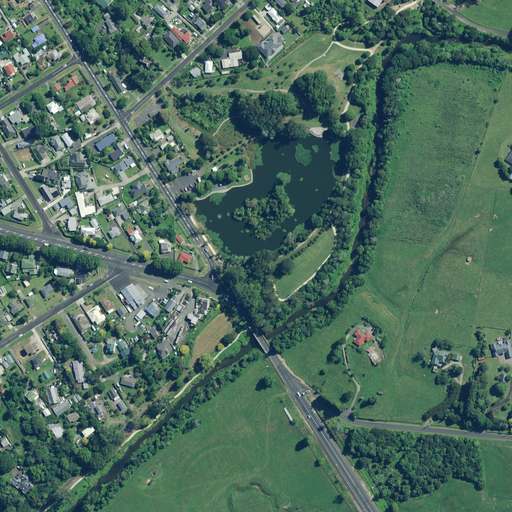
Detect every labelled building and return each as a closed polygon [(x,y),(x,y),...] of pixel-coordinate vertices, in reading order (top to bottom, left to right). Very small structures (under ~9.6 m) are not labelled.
[(95,0),(99,5),(100,4),(104,9),(110,4),(109,2),(111,0),(95,0)] [(202,8),(208,14),(214,8),(210,4),(212,2),(209,0),(206,0),(204,2),(206,4),(202,8)] [(213,0),(224,11),(229,6),(224,1),(224,0),(213,0)] [(274,0),(282,8),(283,7),(285,9),(287,7),(286,5),(287,4),(283,0),(274,0)] [(311,4),(307,1),(303,6),(305,8),(304,9),(305,10),(310,5),(312,6),(314,4),(312,3),(311,4)] [(168,14),(158,4),(153,8),(163,18),(168,14)] [(284,18),(273,8),(267,13),(278,24),(284,18)] [(38,18),(34,12),(25,18),(29,25),(38,18)] [(152,20),(148,16),(146,18),(145,16),(141,21),(148,28),(153,24),(150,21),(152,20)] [(203,21),(199,16),(193,22),(195,25),(196,24),(203,30),(208,25),(204,20),(203,21)] [(118,30),(112,19),(106,22),(109,29),(111,34),(118,30)] [(174,26),(170,30),(181,41),(183,39),(187,44),(192,39),(190,37),(192,35),(187,30),(182,35),(174,26)] [(15,36),(10,30),(1,37),(5,42),(15,36)] [(48,40),(43,33),(35,39),(37,42),(32,45),(35,49),(48,40)] [(278,40),(273,35),(268,39),(269,40),(264,44),(262,42),(257,47),(267,58),(272,54),(273,55),(276,52),(272,49),(273,48),(278,48),(282,44),(281,44),(286,39),(282,35),(278,40)] [(30,54),(26,48),(22,50),(25,54),(24,55),(22,52),(19,54),(18,53),(13,57),(18,63),(20,62),(23,65),(30,61),(27,56),(30,54)] [(58,53),(56,50),(46,56),(49,61),(53,59),(55,61),(62,57),(60,52),(58,53)] [(243,59),(242,52),(229,53),(231,67),(238,66),(237,59),(243,59)] [(142,55),(140,61),(149,64),(151,59),(142,55)] [(227,57),(227,59),(221,60),(222,61),(219,61),(220,67),(223,67),(223,68),(231,67),(229,57),(227,57)] [(7,64),(4,59),(0,61),(0,68),(3,73),(6,71),(10,76),(17,72),(11,61),(7,64)] [(201,71),(197,67),(194,69),(193,69),(190,72),(196,79),(200,75),(199,73),(201,71)] [(122,82),(114,71),(108,75),(120,93),(121,92),(123,94),(126,92),(120,83),(122,82)] [(66,84),(67,85),(64,87),(66,91),(79,83),(75,76),(69,81),(70,82),(66,84)] [(61,88),(58,84),(52,88),(55,92),(61,88)] [(96,104),(91,95),(77,104),(82,112),(96,104)] [(40,110),(34,101),(28,105),(30,108),(28,108),(32,114),(36,112),(36,113),(40,110)] [(55,104),(53,101),(46,106),(51,113),(52,112),(54,114),(59,110),(60,112),(64,109),(62,106),(59,107),(57,104),(55,104)] [(96,113),(93,108),(80,117),(85,125),(90,122),(91,124),(101,117),(98,112),(96,113)] [(23,117),(19,110),(15,113),(13,111),(10,113),(11,116),(9,117),(13,124),(16,122),(18,124),(22,121),(23,123),(24,121),(26,123),(31,120),(27,115),(23,117)] [(164,137),(159,129),(150,135),(154,143),(164,137)] [(117,140),(113,134),(96,145),(100,151),(117,140)] [(31,143),(30,140),(18,144),(19,149),(22,148),(22,146),(31,143)] [(123,148),(120,143),(115,146),(117,150),(110,154),(114,161),(124,154),(121,149),(123,148)] [(49,149),(46,144),(40,148),(38,146),(33,149),(41,161),(46,158),(43,153),(49,149)] [(80,153),(74,153),(74,155),(71,155),(70,165),(85,166),(85,161),(80,160),(80,153)] [(185,162),(181,155),(171,162),(169,159),(164,162),(170,171),(171,171),(173,175),(178,172),(176,167),(185,162)] [(132,168),(136,165),(134,163),(135,163),(131,157),(114,167),(117,172),(122,169),(123,171),(131,166),(132,168)] [(47,182),(49,182),(50,179),(54,181),(54,183),(57,185),(59,178),(58,178),(59,173),(44,169),(42,176),(48,178),(47,182)] [(87,176),(86,172),(75,174),(76,178),(75,179),(76,183),(77,183),(79,189),(88,187),(85,176),(87,176)] [(1,175),(0,174),(0,182),(5,190),(11,187),(8,181),(4,173),(1,175)] [(80,194),(79,192),(76,193),(81,217),(85,217),(85,215),(93,214),(93,213),(96,212),(94,206),(86,208),(83,194),(80,194)] [(114,200),(111,194),(98,200),(101,206),(114,200)] [(74,205),(69,197),(59,202),(63,208),(66,206),(68,209),(74,205)] [(150,207),(146,201),(138,207),(139,208),(137,210),(139,213),(140,213),(142,215),(144,214),(145,215),(151,211),(149,208),(150,207)] [(13,210),(10,205),(1,210),(4,215),(13,210)] [(126,210),(122,205),(113,212),(117,217),(126,210)] [(28,214),(16,211),(14,217),(23,220),(24,218),(27,218),(28,214)] [(131,217),(127,211),(122,215),(126,220),(131,217)] [(70,221),(68,221),(68,228),(70,228),(70,231),(76,231),(76,218),(69,218),(70,221)] [(85,226),(81,226),(81,233),(84,233),(84,237),(88,236),(88,235),(95,234),(95,228),(85,229),(85,226)] [(121,234),(116,226),(112,229),(113,230),(109,232),(112,238),(117,236),(121,234)] [(131,237),(130,237),(133,241),(134,240),(136,244),(142,239),(136,230),(130,235),(131,237)] [(184,240),(179,236),(176,239),(181,244),(184,240)] [(171,252),(170,242),(161,243),(162,253),(171,252)] [(10,250),(2,249),(0,255),(0,257),(8,260),(10,250)] [(192,257),(182,252),(178,261),(182,263),(184,261),(189,264),(192,257)] [(35,256),(29,256),(29,259),(22,260),(23,272),(30,272),(30,274),(36,274),(35,256)] [(10,265),(10,266),(7,266),(6,271),(16,274),(18,266),(10,265)] [(65,267),(57,266),(56,269),(55,269),(54,275),(71,278),(72,270),(65,269),(65,267)] [(90,272),(78,269),(76,276),(88,279),(90,272)] [(142,301),(129,283),(118,291),(130,309),(142,301)] [(53,290),(49,285),(41,290),(46,298),(50,295),(48,293),(53,290)] [(24,297),(19,290),(16,292),(21,299),(24,297)] [(38,301),(32,292),(29,294),(30,296),(25,299),(30,307),(38,301)] [(108,302),(105,299),(100,302),(107,312),(115,306),(112,302),(112,303),(110,300),(108,302)] [(205,300),(197,299),(196,309),(204,309),(205,300)] [(18,305),(14,300),(9,305),(13,309),(10,311),(15,316),(20,310),(20,311),(24,307),(19,303),(18,305)] [(156,311),(147,304),(142,309),(151,317),(156,311)] [(101,310),(98,305),(87,312),(90,321),(95,321),(97,325),(106,319),(104,315),(101,316),(99,311),(101,310)] [(128,313),(123,306),(117,310),(121,317),(128,313)] [(146,314),(142,310),(135,317),(139,321),(146,314)] [(195,318),(186,314),(183,318),(188,320),(187,323),(191,325),(195,318)] [(89,322),(86,316),(82,318),(81,316),(78,318),(77,316),(73,318),(81,333),(87,329),(84,325),(89,322)] [(159,336),(153,327),(149,330),(154,339),(159,336)] [(365,335),(358,330),(354,335),(358,337),(354,342),(360,347),(365,340),(368,342),(373,336),(367,332),(365,335)] [(64,340),(58,332),(57,333),(56,332),(55,333),(56,334),(53,335),(59,343),(64,340)] [(171,344),(166,337),(163,339),(164,342),(156,347),(160,352),(158,353),(162,358),(174,350),(170,344),(171,344)] [(112,339),(107,339),(107,345),(105,345),(105,348),(106,348),(106,353),(115,353),(115,341),(112,341),(112,339)] [(126,348),(122,340),(116,343),(120,350),(123,348),(127,356),(132,353),(128,347),(126,348)] [(511,346),(510,341),(504,342),(505,344),(503,344),(502,341),(498,342),(499,345),(497,345),(496,343),(491,344),(492,349),(494,357),(498,356),(498,355),(506,353),(507,358),(511,357),(511,354),(510,346),(511,346)] [(433,349),(434,353),(428,369),(436,372),(439,363),(444,365),(447,357),(449,353),(440,350),(435,347),(433,349)] [(381,361),(372,348),(368,351),(370,353),(368,355),(375,365),(381,361)] [(7,362),(9,365),(15,362),(10,355),(5,358),(7,362)] [(51,367),(44,357),(37,362),(43,370),(45,369),(46,370),(51,367)] [(79,362),(79,361),(73,361),(74,373),(75,372),(76,381),(77,380),(78,383),(81,383),(81,380),(84,380),(82,362),(79,362)] [(136,380),(123,376),(121,384),(135,387),(136,380)] [(59,403),(56,388),(45,391),(46,395),(47,395),(49,405),(59,403)] [(120,398),(113,389),(107,393),(112,400),(114,399),(115,401),(120,398)] [(39,397),(32,390),(26,397),(32,402),(33,400),(35,401),(39,397)] [(126,407),(122,401),(118,404),(122,410),(126,407)] [(70,407),(67,402),(60,406),(59,404),(51,406),(57,416),(70,407)] [(106,414),(101,405),(96,408),(100,416),(106,414)] [(80,418),(76,412),(67,418),(70,423),(73,421),(74,423),(80,418)] [(55,425),(53,422),(48,425),(58,440),(62,437),(61,436),(65,434),(58,423),(55,425)] [(96,431),(92,425),(82,432),(86,438),(96,431)] [(9,444),(6,438),(1,442),(4,447),(9,444)] [(29,479),(30,478),(26,473),(18,481),(15,478),(10,482),(15,487),(16,486),(19,489),(20,488),(26,494),(35,485),(29,479)]
